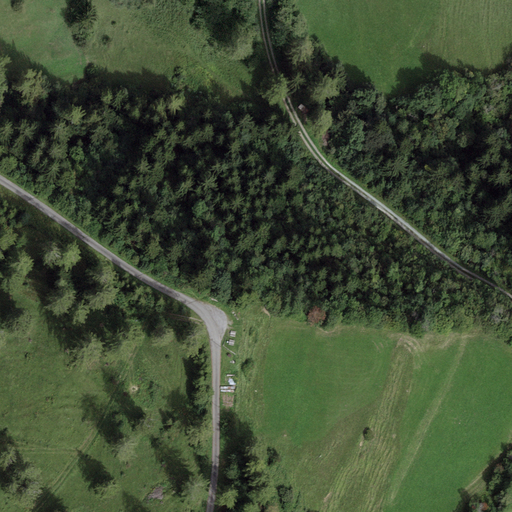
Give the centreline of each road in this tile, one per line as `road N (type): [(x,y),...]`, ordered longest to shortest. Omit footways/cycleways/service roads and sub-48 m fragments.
road 1 (track): [(0,175),(124,265),(206,305),(216,329),(211,511)]
road 2 (track): [(262,0),(263,38),(310,152),(511,297)]
